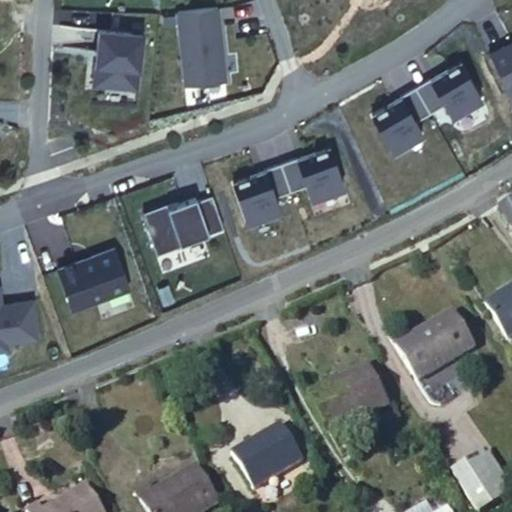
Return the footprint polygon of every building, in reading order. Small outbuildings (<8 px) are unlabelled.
[(218,4),(176,7),(182,82),(223,79),(218,4)] [(143,17),(95,15),(93,79),(141,80),(143,17)] [(511,33),(487,46),(511,95),(511,33)] [(450,116),(479,99),(459,62),(430,79),(429,76),(413,85),(428,111),(442,103),(450,116)] [(428,111),(413,85),(397,94),(399,97),(370,113),(391,149),(421,132),(413,119),(428,111)] [(341,186),(328,147),(297,158),(296,155),(279,161),(288,189),(304,183),(309,197),(341,186)] [(288,189),(279,161),(262,167),(263,170),(231,180),(245,220),(278,208),(273,194),(288,189)] [(210,182),(145,205),(161,248),(226,225),(210,182)] [(511,198),(500,205),(511,223),(511,198)] [(120,242),(58,260),(72,308),(134,290),(120,242)] [(511,281),(475,304),(499,345),(511,337),(511,281)] [(0,370),(13,369),(10,340),(33,338),(30,299),(0,301),(0,370)] [(470,350),(442,312),(387,349),(414,386),(470,350)] [(385,410),(361,367),(305,398),(330,442),(385,410)] [(301,462),(277,427),(229,459),(253,496),(301,462)] [(144,511),(201,480),(179,442),(135,468),(131,461),(118,468),(142,511),(144,511)] [(471,458),(483,494),(506,486),(494,450),(471,458)] [(23,511),(98,511),(84,486),(39,510),(36,504),(23,511)]
